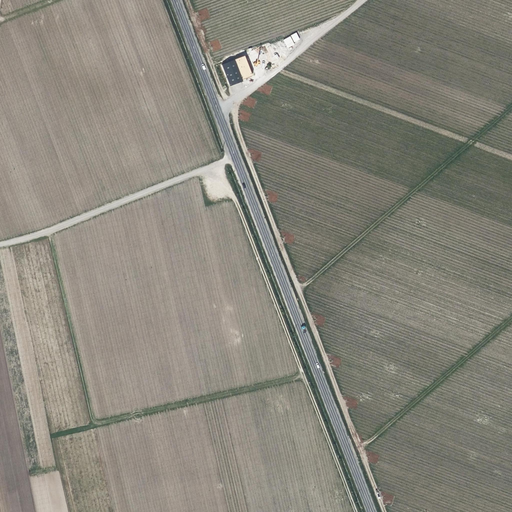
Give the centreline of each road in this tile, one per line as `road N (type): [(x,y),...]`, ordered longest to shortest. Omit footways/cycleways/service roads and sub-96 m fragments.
road 1 (track): [(385,511),(232,101)]
road 2 (secondary): [(218,112),(371,511)]
road 3 (track): [(0,244),(235,156)]
road 4 (unclassified): [(362,0),(218,112)]
